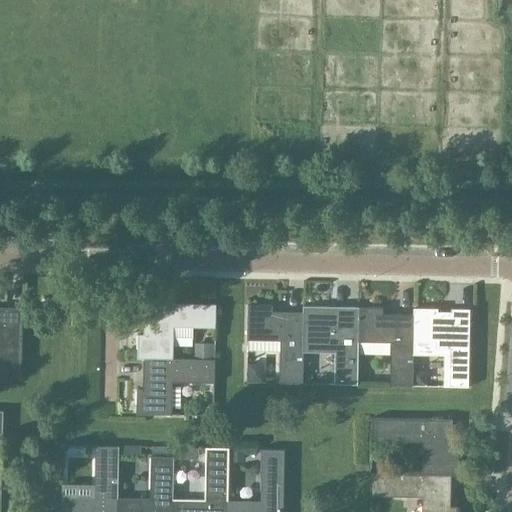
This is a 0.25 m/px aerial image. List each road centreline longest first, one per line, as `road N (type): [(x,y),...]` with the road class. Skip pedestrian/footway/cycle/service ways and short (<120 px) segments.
road 1 (residential): [(511,266),(109,259)]
road 2 (residential): [(107,401),(109,259)]
